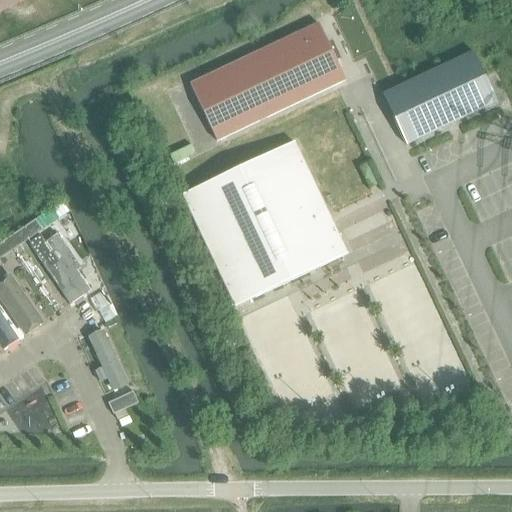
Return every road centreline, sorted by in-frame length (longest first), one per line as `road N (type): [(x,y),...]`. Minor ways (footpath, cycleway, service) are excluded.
road 1 (track): [(230,489),(50,94)]
road 2 (unclassified): [(511,489),(128,490)]
road 3 (residential): [(0,375),(60,334),(128,490)]
road 4 (secondary): [(0,62),(142,0)]
road 5 (unclassified): [(128,490),(0,494)]
